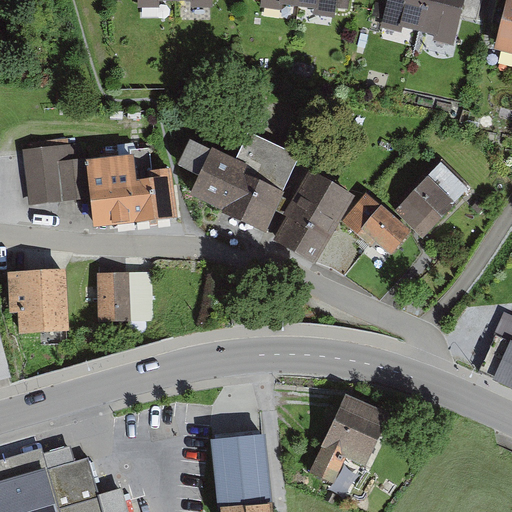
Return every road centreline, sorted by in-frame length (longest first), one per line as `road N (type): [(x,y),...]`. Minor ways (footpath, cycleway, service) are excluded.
road 1 (residential): [(425,381),(431,351),(419,331),(251,260),(189,246),(0,234)]
road 2 (secondary): [(0,419),(244,356),(324,356),(425,381)]
